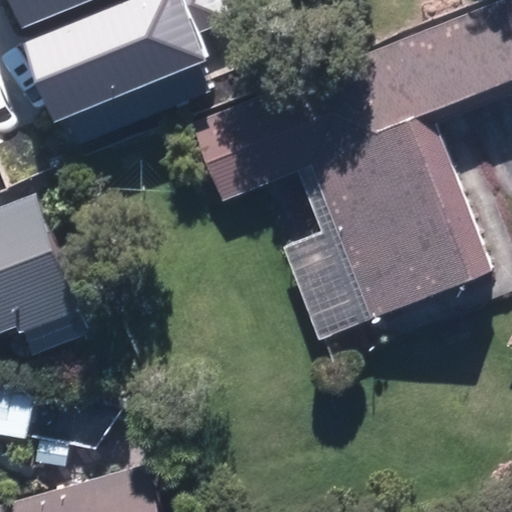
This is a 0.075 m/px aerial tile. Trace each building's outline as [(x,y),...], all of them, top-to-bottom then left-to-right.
[(66,68),(36,0),(0,0),(0,95),(0,96),(66,68)] [(511,0),(501,0),(213,107),(239,176),(311,150),(370,306),(500,258),(441,101),(511,75),(511,0)] [(0,232),(0,325),(101,278),(65,202),(0,232)] [(117,401),(0,387),(0,433),(112,446),(117,401)] [(21,511),(182,511),(167,454),(16,492),(21,511)]
